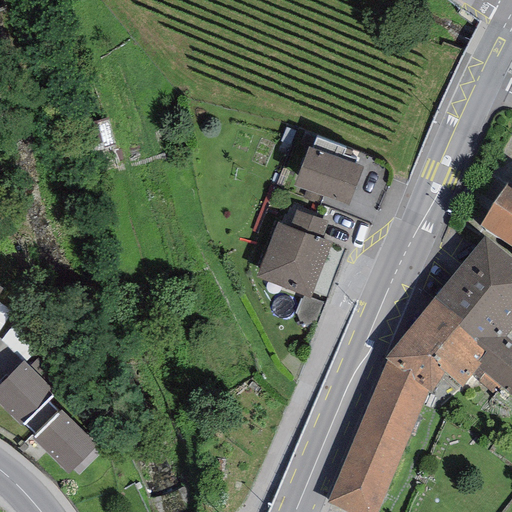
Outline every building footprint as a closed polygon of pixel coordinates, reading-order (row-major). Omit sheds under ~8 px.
[(348,207),(363,167),(353,165),(356,159),(350,156),(351,152),(317,138),(312,148),(308,147),(293,186),(348,207)] [(511,190),(506,187),(480,226),(511,247),(511,190)] [(296,211),(289,228),(320,239),(327,222),(296,211)] [(276,223),(256,277),(311,300),(332,244),(320,239),(289,228),(276,223)] [(511,258),(484,236),(434,298),(462,320),(457,326),(488,350),(502,334),(505,337),(511,328),(511,258)] [(462,320),(434,298),(384,357),(387,359),(429,391),(431,392),(445,373),(461,387),(478,369),(481,364),(479,362),(488,350),(457,326),(462,320)] [(0,329),(12,313),(0,304),(0,329)] [(511,342),(505,337),(502,334),(488,350),(479,362),(481,364),(478,369),(511,396),(511,342)] [(377,511),(429,391),(387,359),(326,503),(346,511),(377,511)] [(0,384),(0,405),(20,426),(22,423),(24,426),(54,396),(48,391),(51,388),(24,361),(0,384)] [(68,475),(97,445),(61,409),(31,439),(68,475)]
